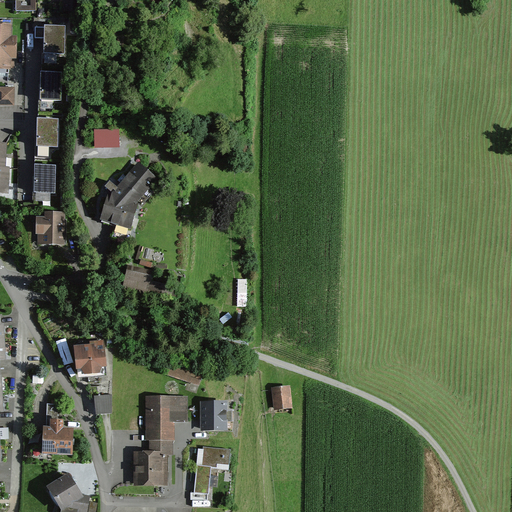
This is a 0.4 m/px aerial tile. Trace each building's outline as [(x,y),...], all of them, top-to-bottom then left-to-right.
[(11,28),(0,27),(0,71),(10,72),(11,62),(16,62),(16,38),(11,38),(11,28)] [(64,31),(38,31),(38,42),(44,42),(44,58),(64,58),(64,31)] [(62,76),(41,76),(40,103),(62,104),(62,76)] [(16,92),(0,91),(0,107),(16,108),(16,92)] [(58,122),(39,122),(38,149),(57,149),(58,122)] [(96,128),(96,146),(121,145),(121,127),(96,128)] [(7,146),(0,145),(0,193),(10,194),(11,171),(5,171),(7,146)] [(156,182),(138,166),(105,201),(100,219),(130,227),(136,202),(156,182)] [(55,168),(35,167),(34,194),(55,195),(55,168)] [(65,215),(40,214),(40,246),(65,247),(65,215)] [(153,275),(132,269),(125,297),(146,302),(148,297),(174,304),(177,291),(151,284),(153,275)] [(231,305),(248,306),(249,277),(232,277),(231,305)] [(103,347),(72,352),(76,379),(107,375),(103,347)] [(201,377),(167,365),(164,376),(197,387),(201,377)] [(290,389),(274,390),(276,412),(292,410),(290,389)] [(111,398),(97,398),(97,414),(111,414),(111,398)] [(189,398),(150,398),(150,453),(135,453),(135,487),(165,487),(166,455),(172,455),(172,423),(189,423),(189,398)] [(225,404),(202,404),(202,432),(225,432),(225,404)] [(50,429),(44,429),(43,429),(43,456),(73,457),(74,430),(64,429),(64,421),(50,421),(50,422),(50,429)] [(229,453),(201,450),(198,468),(227,472),(229,453)] [(68,477),(47,490),(61,511),(90,511),(91,498),(81,497),(68,477)]
